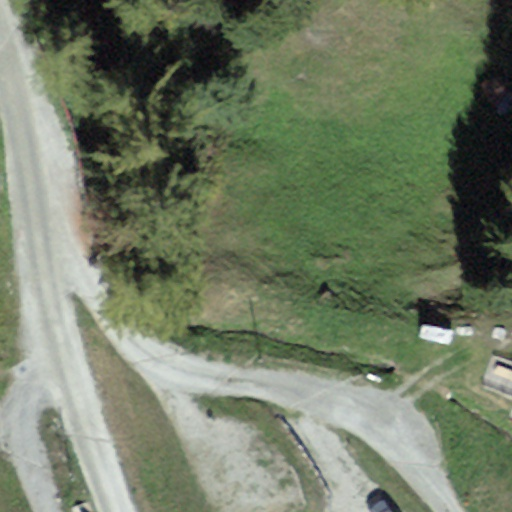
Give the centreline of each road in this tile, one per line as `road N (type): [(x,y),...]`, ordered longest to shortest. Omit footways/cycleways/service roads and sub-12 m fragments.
road 1 (track): [(447,511),(429,482),(341,407),(167,372),(99,302),(83,274),(53,279)]
road 2 (track): [(113,511),(67,363),(33,179),(0,69)]
